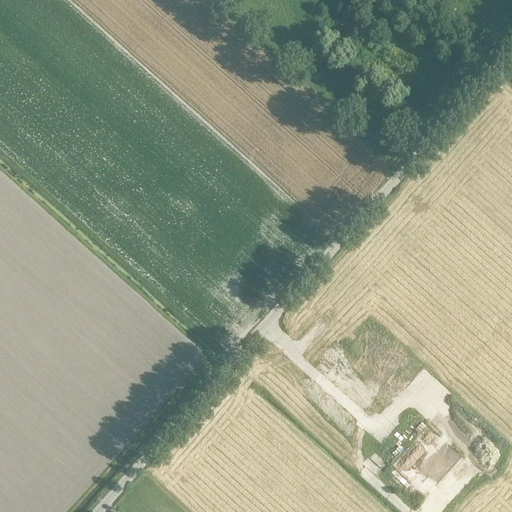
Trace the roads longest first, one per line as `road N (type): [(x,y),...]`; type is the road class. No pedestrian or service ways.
road 1 (unclassified): [(98,511),(511,50)]
road 2 (track): [(436,511),(482,463),(411,401),(378,435),(262,329)]
road 3 (track): [(290,0),(315,69),(425,146)]
